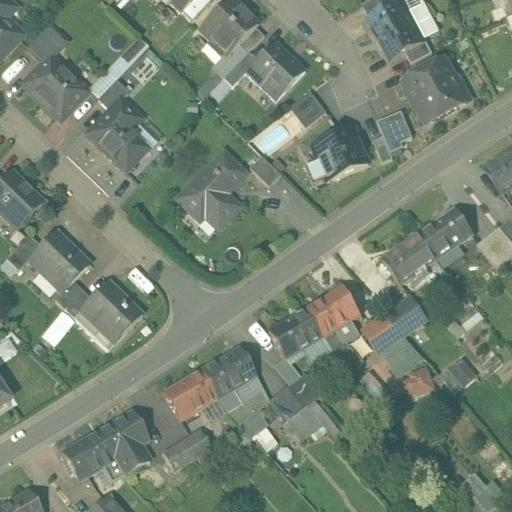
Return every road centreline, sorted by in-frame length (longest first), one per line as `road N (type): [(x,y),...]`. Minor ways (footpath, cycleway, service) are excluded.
road 1 (residential): [(511,110),(209,322)]
road 2 (residential): [(209,322),(0,117)]
road 3 (residential): [(209,322),(0,451)]
